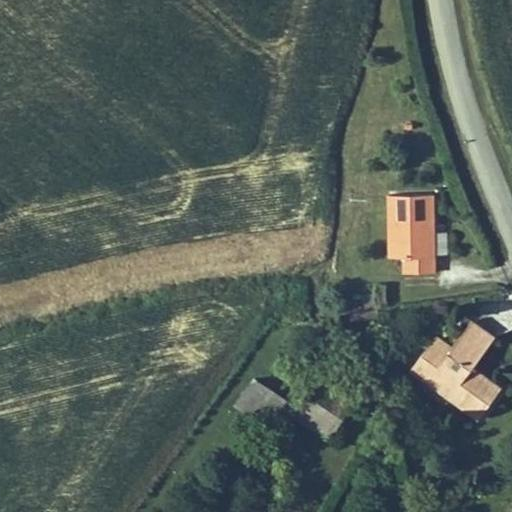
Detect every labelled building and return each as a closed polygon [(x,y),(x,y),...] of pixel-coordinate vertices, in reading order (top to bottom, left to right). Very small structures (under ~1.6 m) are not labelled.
[(407,206),(362,206),(361,268),(375,268),(375,286),(407,286),(407,241),(407,206)] [(486,390),(463,370),(439,397),(423,383),(396,413),(462,471),(489,441),(461,417),(486,390)] [(240,400),(277,419),(289,395),(253,376),(240,400)] [(327,400),(348,409),(355,391),(333,383),(327,400)] [(306,394),(279,435),(312,458),(339,415),(306,394)]
